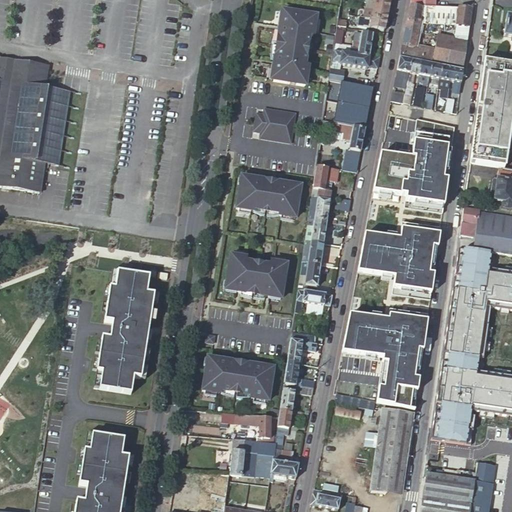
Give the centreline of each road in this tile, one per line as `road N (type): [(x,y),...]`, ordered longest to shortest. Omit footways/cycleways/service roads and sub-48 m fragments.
road 1 (residential): [(297,511),(399,0)]
road 2 (residential): [(404,511),(481,0)]
road 3 (residential): [(190,233),(146,511)]
road 4 (residential): [(158,511),(202,235)]
road 5 (residential): [(202,235),(239,0)]
road 6 (residential): [(227,0),(190,233)]
